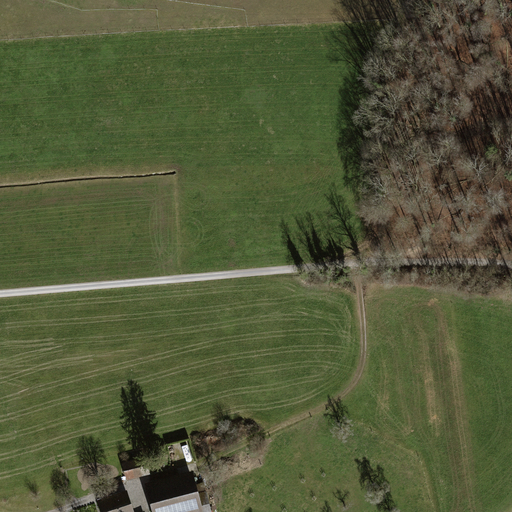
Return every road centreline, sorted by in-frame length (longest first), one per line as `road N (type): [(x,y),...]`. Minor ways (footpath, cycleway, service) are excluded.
road 1 (track): [(0,294),(359,263),(511,266)]
road 2 (track): [(359,263),(363,357),(342,394),(202,463),(55,511)]
